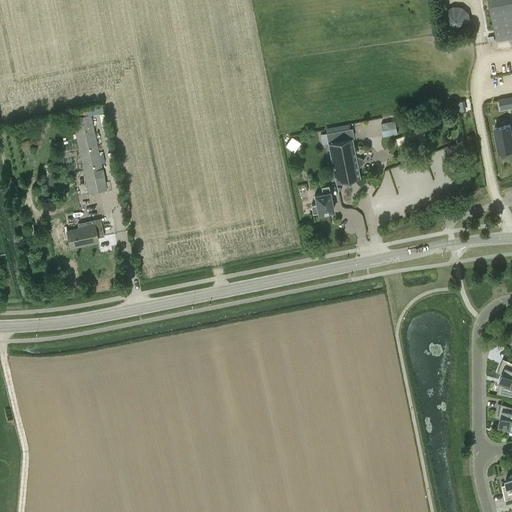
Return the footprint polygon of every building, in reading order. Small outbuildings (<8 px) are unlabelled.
[(511,0),(488,0),(497,41),(511,38),(511,0)] [(443,10),(449,27),(468,20),(462,3),(443,10)] [(89,193),(106,189),(90,114),(73,118),(89,193)] [(401,114),(349,124),(350,128),(349,129),(351,138),(352,142),(383,136),(381,123),(395,120),(398,134),(405,132),(401,114)] [(395,120),(381,123),(383,136),(398,134),(395,120)] [(510,124),(494,128),(499,152),(511,149),(511,130),(511,127),(510,124)] [(349,129),(320,134),(322,144),(328,143),(336,182),(341,181),(343,183),(346,184),(351,184),(353,181),(354,179),(359,178),(357,168),(360,166),(363,163),(362,159),(359,157),(355,156),(352,142),(351,138),(349,129)] [(298,142),(292,137),(286,145),(292,150),(298,142)] [(328,209),(333,208),(328,186),(321,187),(323,193),(315,195),(317,204),(311,206),(313,214),(318,213),(319,214),(321,214),(322,215),(325,214),(326,213),(328,212),(328,209)] [(78,224),(79,229),(67,231),(71,248),(98,242),(97,238),(104,237),(100,219),(78,224)] [(511,363),(503,359),(497,372),(502,374),(498,393),(511,396),(511,363)] [(505,425),(505,428),(511,429),(511,407),(498,403),(495,417),(500,418),(499,424),(505,425)] [(502,485),(505,500),(511,497),(511,474),(511,477),(506,478),(507,485),(502,485)]
